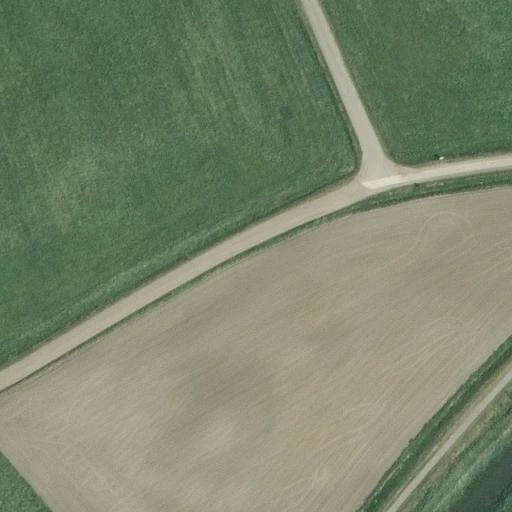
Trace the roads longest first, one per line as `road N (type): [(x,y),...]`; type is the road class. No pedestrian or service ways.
road 1 (track): [(0,380),(325,201),(511,163)]
road 2 (unclassified): [(385,183),(308,0)]
